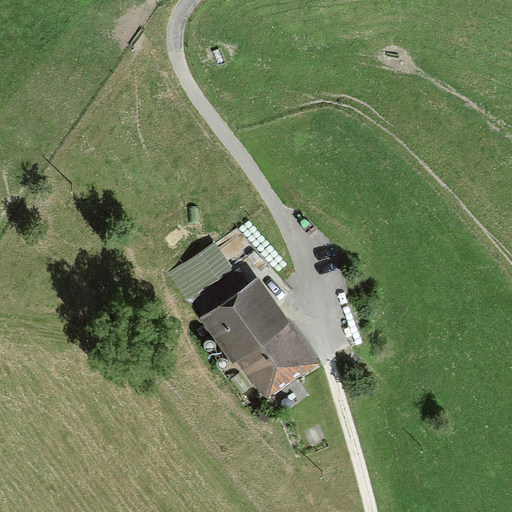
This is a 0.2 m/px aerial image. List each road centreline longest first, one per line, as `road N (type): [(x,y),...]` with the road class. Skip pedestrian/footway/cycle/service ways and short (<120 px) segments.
road 1 (unclassified): [(190,0),(177,24),(177,58),(281,216),(327,357)]
road 2 (track): [(327,357),(369,511)]
